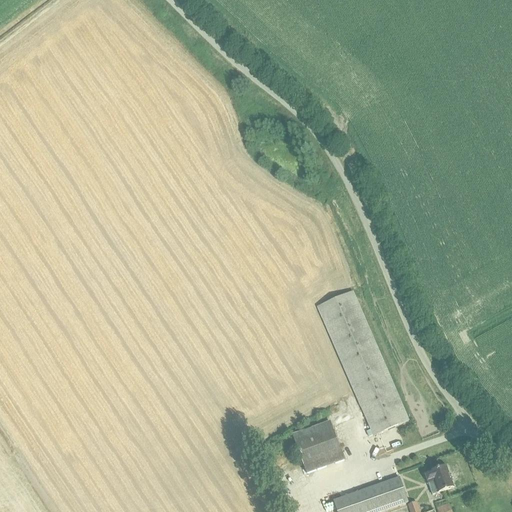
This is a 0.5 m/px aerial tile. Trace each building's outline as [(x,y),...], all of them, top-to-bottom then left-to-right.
[(318,307),(374,437),(408,422),(352,292),(318,307)] [(293,437),(307,475),(344,461),(330,423),(293,437)] [(425,474),(432,496),(454,488),(446,467),(425,474)] [(334,501),(337,511),(383,511),(408,503),(399,478),(334,501)] [(407,505),(410,511),(419,511),(416,502),(407,505)]
